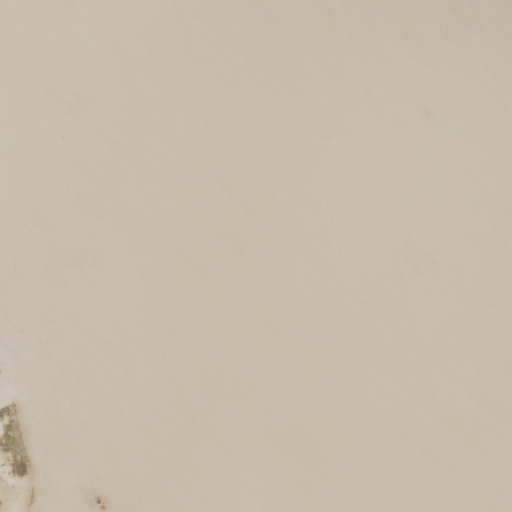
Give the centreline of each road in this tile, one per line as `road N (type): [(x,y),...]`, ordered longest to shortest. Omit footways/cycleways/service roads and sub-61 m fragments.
road 1 (track): [(62,0),(232,133),(511,331)]
road 2 (track): [(34,0),(67,140),(1,185),(7,281),(47,406),(61,511)]
